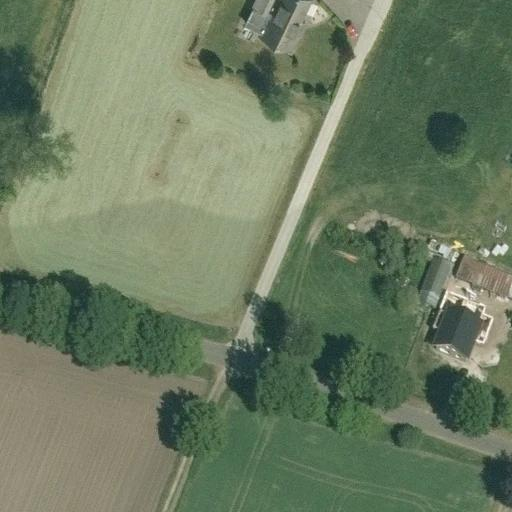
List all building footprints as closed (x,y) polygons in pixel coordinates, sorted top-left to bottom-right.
[(275,0),(272,6),(301,20),(310,0),(275,0)] [(305,22),(301,20),(272,6),(259,35),(292,50),(305,22)] [(417,303),(437,311),(454,267),(446,264),(453,250),(432,242),(424,263),(429,265),(417,303)] [(511,290),(511,279),(464,260),(457,281),(508,301),(511,290)] [(443,305),(503,329),(511,307),(452,284),(443,305)] [(451,316),(437,350),(466,362),(480,327),(451,316)]
